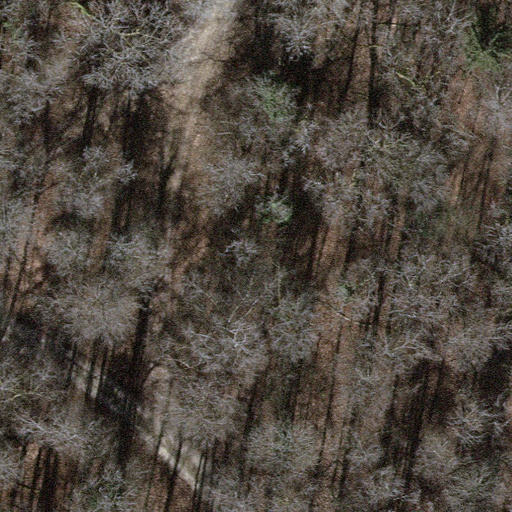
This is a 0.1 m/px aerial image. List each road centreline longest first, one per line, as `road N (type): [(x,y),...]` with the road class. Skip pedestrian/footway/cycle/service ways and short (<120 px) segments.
road 1 (track): [(217,0),(197,43),(152,381),(221,511)]
road 2 (track): [(197,43),(0,177)]
road 3 (track): [(0,318),(22,319),(152,381)]
